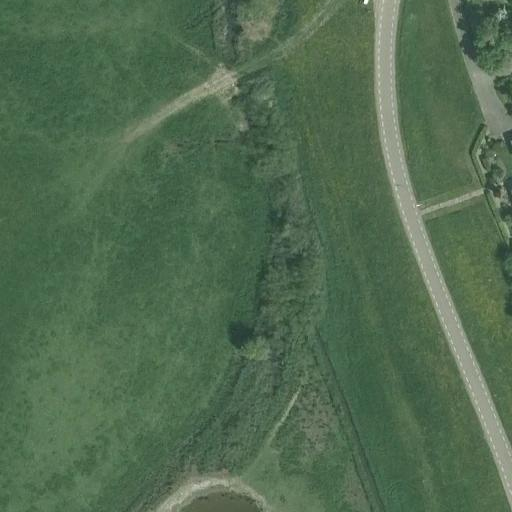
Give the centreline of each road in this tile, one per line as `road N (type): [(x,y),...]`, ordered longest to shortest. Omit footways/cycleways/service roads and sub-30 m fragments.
road 1 (tertiary): [(511,480),(396,166),(384,60),(388,0)]
road 2 (track): [(340,0),(268,61),(121,143)]
